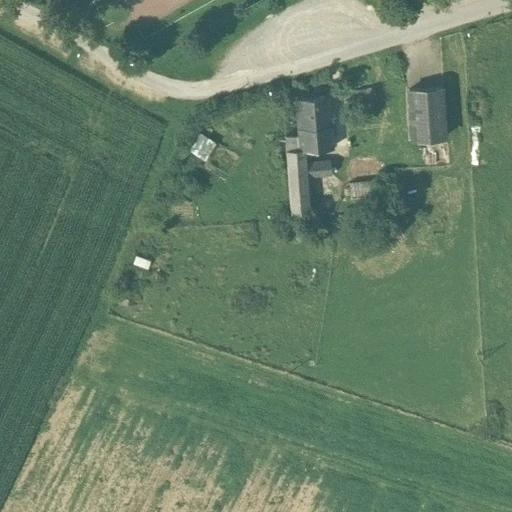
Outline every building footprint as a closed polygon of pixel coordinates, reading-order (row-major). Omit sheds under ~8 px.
[(441,87),(408,89),(412,138),(444,136),(441,87)] [(328,97),(293,100),(295,130),(330,127),(328,97)] [(330,127),(295,130),(296,135),(297,151),(304,150),(331,148),(330,127)] [(296,135),(284,136),(289,212),(307,211),(305,175),(304,163),(304,150),(297,151),(296,135)] [(328,161),(304,163),(305,175),(329,174),(328,161)]
